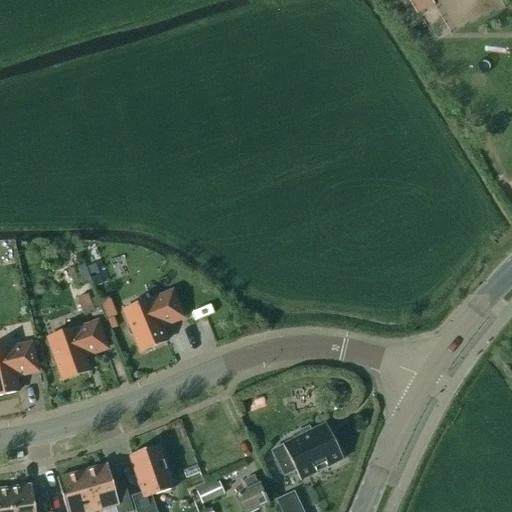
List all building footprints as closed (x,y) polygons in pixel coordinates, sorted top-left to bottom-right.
[(430,0),(406,0),(414,12),(431,2),(430,0)] [(388,18),(392,24),(399,20),(395,14),(388,18)] [(77,269),(81,279),(88,277),(84,266),(77,269)] [(87,269),(90,277),(98,274),(96,266),(87,269)] [(91,280),(95,288),(102,285),(99,277),(91,280)] [(149,301),(124,311),(131,328),(128,329),(127,331),(129,336),(132,337),(134,336),(141,353),(166,343),(160,328),(182,319),(172,294),(150,303),(149,301)] [(87,296),(77,299),(82,315),(93,311),(87,296)] [(100,302),(107,321),(113,318),(117,317),(109,298),(100,302)] [(58,368),(64,385),(90,376),(85,361),(107,354),(98,328),(76,335),(75,334),(50,342),(55,359),(53,360),(52,363),(53,367),(56,369),(58,368)] [(0,397),(17,393),(14,378),(37,373),(31,346),(8,351),(8,349),(0,351),(0,397)] [(300,483),(343,461),(325,425),(310,433),(308,429),(292,437),(294,441),(282,447),(271,453),(283,477),(294,472),(300,483)] [(135,511),(156,511),(151,497),(173,490),(159,447),(129,457),(142,494),(130,498),(135,511)] [(82,473),(93,511),(100,511),(116,508),(116,511),(132,511),(124,483),(112,486),(107,466),(82,473)] [(93,511),(82,473),(57,480),(65,511),(93,511)] [(258,486),(254,477),(243,482),(247,491),(236,496),(242,511),(251,511),(267,505),(258,486)] [(224,496),(218,483),(196,493),(202,506),(224,496)] [(35,511),(32,486),(10,490),(12,511),(35,511)] [(12,511),(10,490),(0,490),(0,511),(12,511)] [(299,511),(293,495),(276,502),(280,511),(299,511)]
